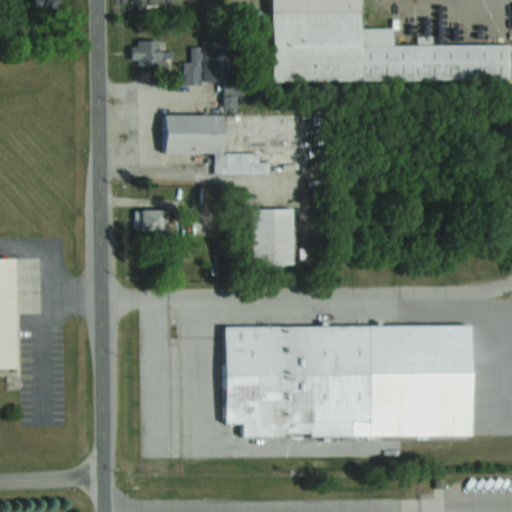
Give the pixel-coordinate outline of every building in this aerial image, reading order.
[(388,44),(504,43),(504,78),(267,81),(265,0),(354,0),(355,27),(388,27),(388,44)] [(131,62),(160,62),(160,39),(131,39),(131,62)] [(213,174),(268,173),(268,163),(295,162),(295,152),(228,153),(228,130),(232,130),(232,114),(162,115),(162,153),(213,153),(213,174)] [(241,143),(297,141),(296,115),(241,116),(241,143)] [(139,208),(139,231),(167,231),(167,208),(139,208)] [(291,208),(248,209),(249,265),(291,265),(291,208)] [(12,367),(0,367),(0,258),(12,258),(12,367)] [(466,434),(237,435),(237,422),(220,422),(220,326),(465,324),(466,434)]
